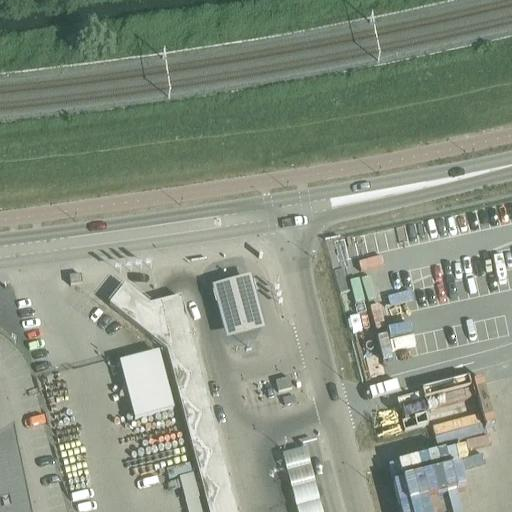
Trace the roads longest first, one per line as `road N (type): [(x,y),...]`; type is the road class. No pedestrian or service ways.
road 1 (unclassified): [(358,511),(287,212)]
road 2 (secondary): [(0,253),(287,212)]
road 3 (secondary): [(287,212),(511,167)]
